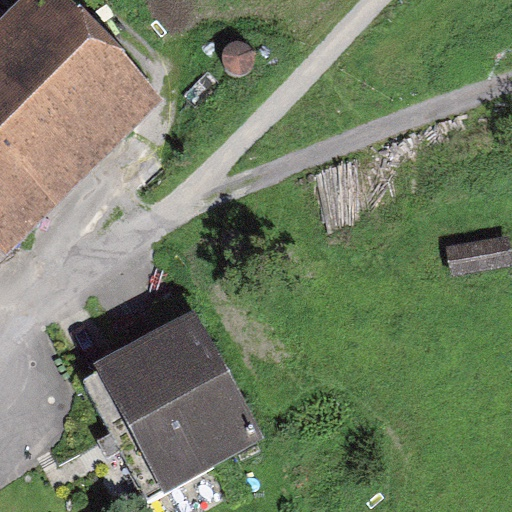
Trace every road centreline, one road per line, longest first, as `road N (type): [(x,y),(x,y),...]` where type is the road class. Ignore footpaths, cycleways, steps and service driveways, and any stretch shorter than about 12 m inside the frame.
road 1 (track): [(379,0),(186,203),(511,84)]
road 2 (residential): [(186,203),(0,378)]
